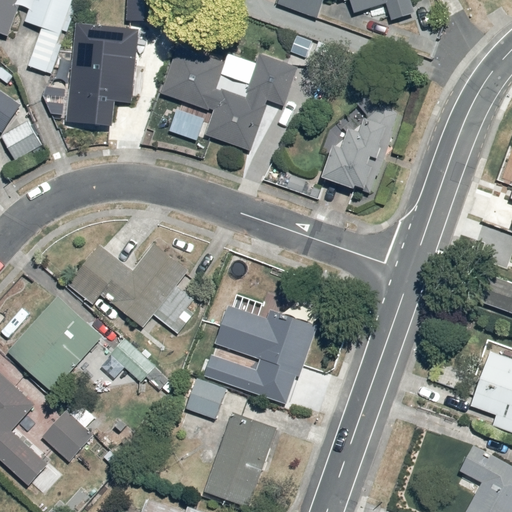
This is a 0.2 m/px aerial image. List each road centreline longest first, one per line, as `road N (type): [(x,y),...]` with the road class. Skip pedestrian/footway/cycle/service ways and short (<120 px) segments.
road 1 (residential): [(0,233),(50,185),(98,161),(149,171),(411,272)]
road 2 (tertiary): [(327,511),(411,272)]
road 3 (tertiary): [(411,272),(474,97),(511,48)]
